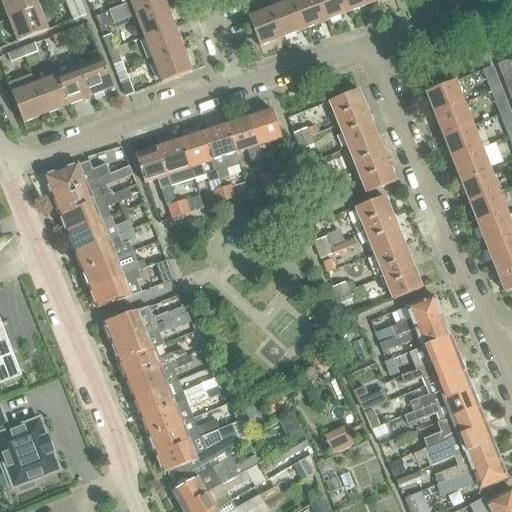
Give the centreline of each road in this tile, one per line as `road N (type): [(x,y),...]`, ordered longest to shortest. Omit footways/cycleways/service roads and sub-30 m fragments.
road 1 (residential): [(133,511),(0,179)]
road 2 (residential): [(511,376),(369,50)]
road 3 (residential): [(0,165),(233,94)]
road 4 (residential): [(369,50),(511,5)]
road 5 (residential): [(233,94),(369,50)]
